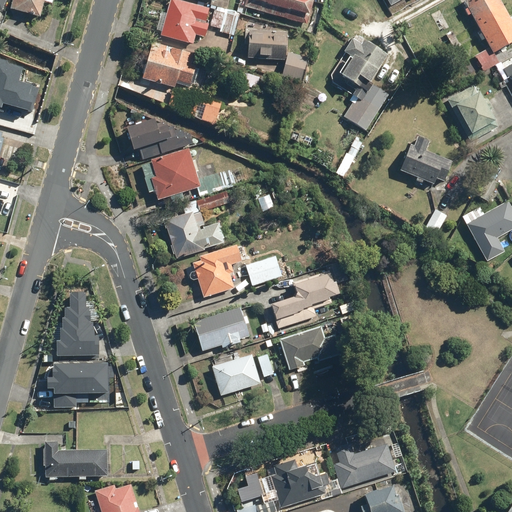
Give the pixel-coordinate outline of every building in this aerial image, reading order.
[(11,0),(9,9),(39,17),(43,2),(51,4),(52,0),(11,0)] [(209,9),(175,0),(169,0),(160,36),(192,45),(195,35),(204,38),(208,24),(205,23),(209,9)] [(313,0),(245,0),(243,7),(307,25),(313,0)] [(511,23),(498,0),(465,0),(463,2),(492,54),(511,42),(511,23)] [(238,17),(213,10),(209,26),(219,29),(218,32),(233,36),(238,17)] [(243,45),(248,45),(247,58),(284,60),(286,31),(244,29),(243,45)] [(452,30),(444,35),(454,52),(462,48),(452,30)] [(387,55),(363,41),(361,45),(352,40),(344,53),(353,59),(342,76),(357,86),(351,96),(354,98),(343,117),(365,130),(387,95),(369,84),(387,55)] [(195,55),(151,43),(140,84),(149,87),(150,81),(174,88),(176,81),(190,85),(196,66),(192,64),(195,55)] [(485,51),(459,65),(465,77),(477,71),(479,75),(494,67),(485,51)] [(307,58),(287,53),(281,77),(301,82),(307,58)] [(0,109),(2,110),(3,106),(33,114),(40,89),(20,84),(23,71),(22,71),(23,69),(7,65),(8,63),(0,60),(0,109)] [(510,77),(511,80),(511,63),(502,69),(507,78),(510,77)] [(53,74),(30,66),(25,82),(48,90),(53,74)] [(259,77),(240,72),(237,84),(256,89),(259,77)] [(447,100),(470,142),(498,127),(474,85),(447,100)] [(220,102),(172,89),(168,105),(214,125),(220,102)] [(143,158),(193,143),(189,131),(181,134),(179,129),(174,131),(173,127),(168,128),(168,125),(158,128),(155,118),(127,127),(134,149),(139,147),(143,158)] [(363,141),(355,136),(335,174),(344,179),(363,141)] [(400,172),(434,185),(436,179),(444,182),(452,162),(426,151),(429,142),(417,137),(414,146),(411,145),(400,172)] [(154,191),(158,201),(196,189),(199,197),(245,183),(239,166),(197,179),(188,149),(151,161),(151,162),(141,165),(144,178),(148,193),(154,191)] [(476,197),(487,203),(498,184),(486,178),(476,197)] [(164,220),(175,259),(204,250),(203,248),(223,242),(218,223),(204,227),(199,211),(229,202),(226,191),(182,204),(185,214),(164,220)] [(256,199),(261,212),(273,207),(268,195),(256,199)] [(504,252),(497,239),(511,230),(511,209),(508,202),(466,225),(487,262),(504,252)] [(425,228),(436,234),(446,215),(435,209),(425,228)] [(192,263),(203,298),(234,288),(229,274),(233,272),(230,265),(241,261),(236,244),(199,256),(200,260),(192,263)] [(275,256),(245,265),(251,285),(281,276),(275,256)] [(270,305),(277,329),(315,317),(313,310),(331,304),(329,298),(340,295),(336,282),(333,283),(329,271),(291,282),(296,297),(270,305)] [(57,357),(99,357),(99,336),(95,336),(95,329),(93,329),(93,322),(90,322),(90,321),(90,311),(89,311),(89,308),(85,308),(85,302),(85,295),(83,295),(83,294),(70,294),(70,295),(69,295),(69,309),(64,309),(64,320),(62,320),(62,324),(63,330),(60,330),(60,343),(57,343),(57,357)] [(90,311),(90,321),(103,321),(97,302),(85,302),(85,308),(89,308),(89,311),(90,311)] [(352,303),(338,307),(341,315),(355,310),(352,303)] [(193,322),(202,352),(221,346),(222,349),(240,343),(239,340),(248,338),(239,308),(193,322)] [(338,319),(341,328),(349,326),(347,317),(338,319)] [(63,330),(62,324),(51,324),(46,343),(57,343),(60,343),(60,330),(63,330)] [(278,340),(288,371),(304,366),(303,363),(316,359),(317,363),(340,355),(334,335),(323,339),(320,327),(278,340)] [(211,368),(219,396),(260,384),(251,355),(211,368)] [(256,358),(263,378),(273,375),(266,355),(256,358)] [(54,395),(55,408),(76,408),(76,394),(109,394),(109,364),(53,365),(53,368),(52,368),(52,378),(47,378),(47,389),(54,389),(54,395)] [(329,484),(333,496),(342,494),(340,489),(395,472),(386,444),(360,453),(356,440),(343,445),(347,457),(339,459),(340,463),(332,465),(337,481),(329,484)] [(57,442),(44,442),(45,478),(107,476),(106,450),(57,451),(57,442)] [(269,477),(279,509),(325,494),(322,487),(328,485),(325,474),(319,476),(315,463),(297,468),(294,460),(272,466),(275,475),(269,477)] [(264,495),(257,473),(246,477),(248,486),(238,489),(242,501),(264,495)] [(113,485),(94,491),(101,511),(138,511),(130,484),(115,489),(113,485)] [(403,511),(397,495),(395,496),(392,486),(364,495),(366,504),(360,506),(361,511),(403,511)] [(254,506),(256,511),(273,511),(275,511),(272,501),(254,506)]
